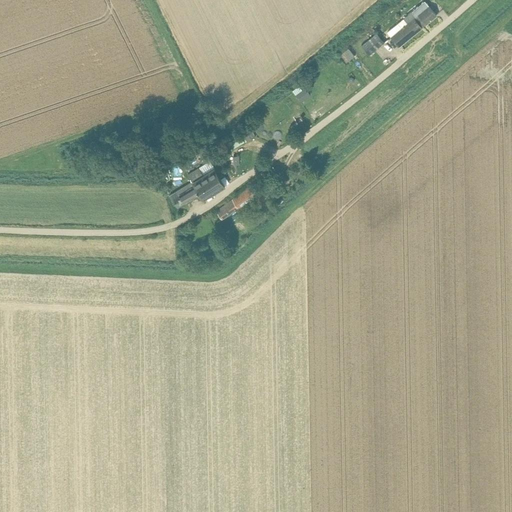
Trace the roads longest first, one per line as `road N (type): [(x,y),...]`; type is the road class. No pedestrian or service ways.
road 1 (unclassified): [(0,230),(126,232),(177,223),(329,119),(472,0)]
road 2 (track): [(487,0),(455,36),(463,54),(511,17)]
